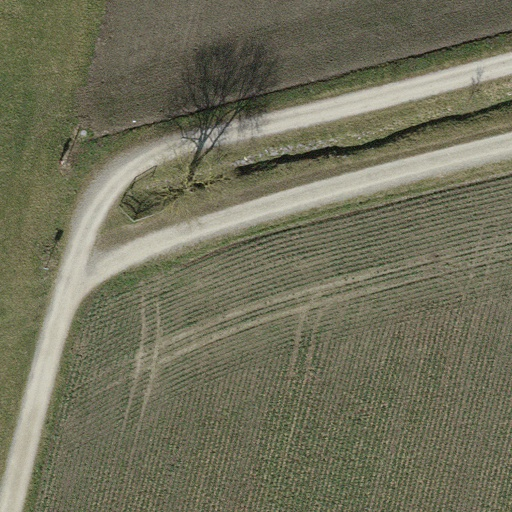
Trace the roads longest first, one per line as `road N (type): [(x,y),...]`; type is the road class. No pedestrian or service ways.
road 1 (track): [(511,59),(181,149),(103,192),(12,511)]
road 2 (track): [(77,274),(393,170),(511,144)]
